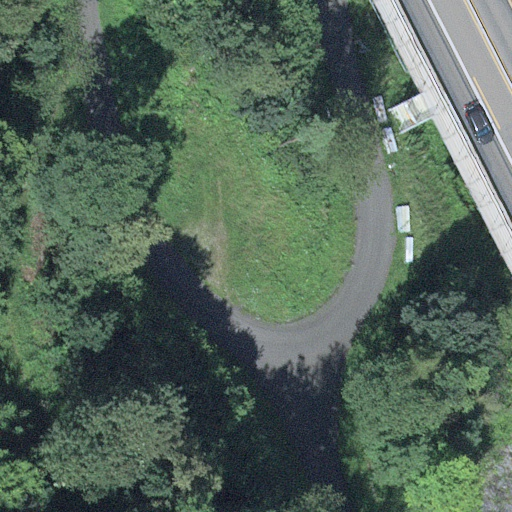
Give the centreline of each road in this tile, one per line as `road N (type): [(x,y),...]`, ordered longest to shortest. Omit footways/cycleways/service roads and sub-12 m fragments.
road 1 (unclassified): [(344,0),(376,202),(376,252),(340,337),(301,357),(273,351),(213,288),(116,107),(85,0)]
road 2 (track): [(64,511),(11,310),(13,204),(93,29)]
road 3 (track): [(353,511),(301,357)]
